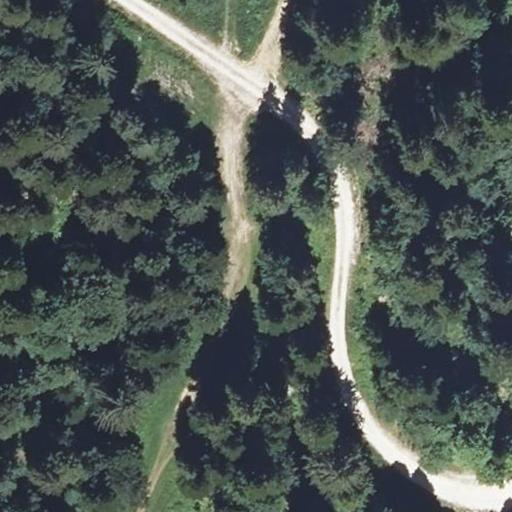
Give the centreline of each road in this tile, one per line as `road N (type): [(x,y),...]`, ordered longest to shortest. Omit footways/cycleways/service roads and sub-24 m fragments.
road 1 (track): [(230,70),(326,150),(345,219),(333,321),(338,387),(366,435),(401,465),(449,484),(511,488)]
road 2 (track): [(230,70),(222,259),(122,511)]
road 3 (track): [(127,0),(230,70)]
